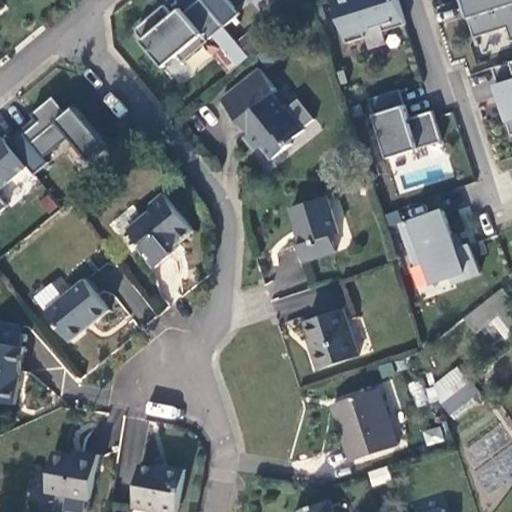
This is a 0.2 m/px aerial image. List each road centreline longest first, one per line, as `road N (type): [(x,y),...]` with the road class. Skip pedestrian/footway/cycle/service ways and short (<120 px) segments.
road 1 (residential): [(193,363),(220,313),(228,262),(223,211),(71,24)]
road 2 (residential): [(489,187),(455,81),(438,86),(411,0)]
road 3 (residential): [(217,511),(227,462),(193,363)]
